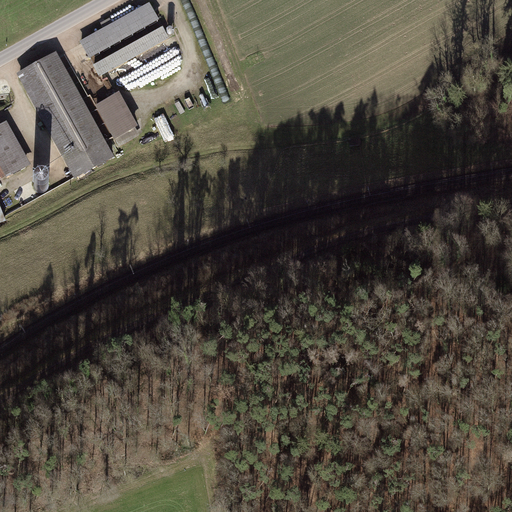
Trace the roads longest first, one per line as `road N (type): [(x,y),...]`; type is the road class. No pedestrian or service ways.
road 1 (track): [(511,50),(417,113),(373,131),(162,161),(102,182),(0,236)]
road 2 (track): [(0,398),(130,323),(346,237),(511,201)]
road 3 (tertiary): [(108,0),(0,57)]
